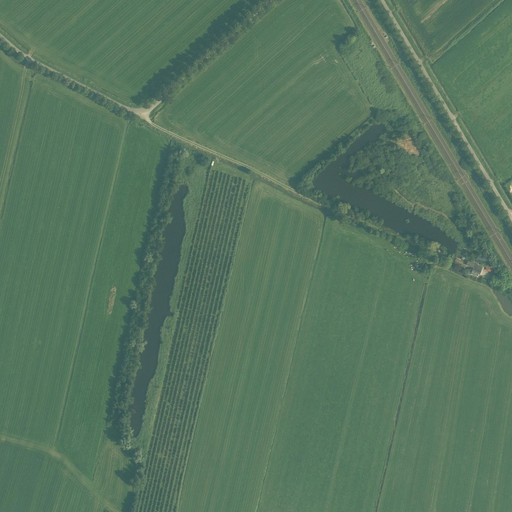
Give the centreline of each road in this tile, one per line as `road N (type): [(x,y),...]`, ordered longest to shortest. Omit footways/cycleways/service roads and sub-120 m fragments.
road 1 (track): [(145,112),(168,132),(444,256)]
road 2 (unclassified): [(270,0),(145,112),(30,58),(0,35)]
road 3 (unclassified): [(511,218),(383,0)]
